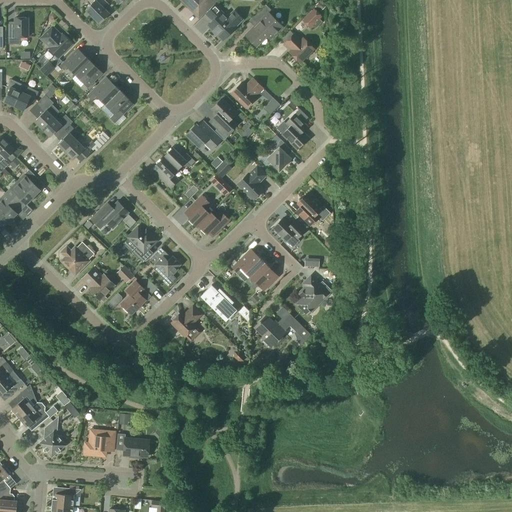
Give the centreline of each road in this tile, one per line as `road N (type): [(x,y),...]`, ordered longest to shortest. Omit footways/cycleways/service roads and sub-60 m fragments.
road 1 (residential): [(216,66),(276,64),(317,102),(322,156),(254,227)]
road 2 (residential): [(208,262),(123,341),(16,246)]
road 3 (residential): [(208,262),(117,178)]
